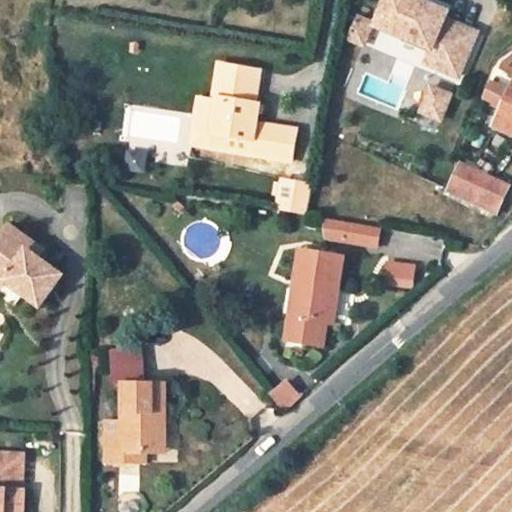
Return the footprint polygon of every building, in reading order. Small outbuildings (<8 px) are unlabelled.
[(387,0),(386,3),(434,20),(429,34),(473,50),(489,5),(474,0),(387,0)] [(227,113),(264,119),(261,128),(261,133),(306,140),(311,110),(275,103),(279,81),(270,79),(273,49),(234,44),(229,77),(233,77),(233,86),(213,83),(209,110),(227,113)] [(461,75),(438,67),(428,96),(451,104),(461,75)] [(511,85),(491,120),(511,132),(511,85)] [(227,113),(226,123),(261,128),(264,119),(227,113)] [(493,170),(506,152),(478,141),(468,162),(493,170)] [(131,148),(125,169),(145,175),(151,154),(131,148)] [(511,154),(506,152),(493,170),(511,180),(511,154)] [(301,189),(332,194),(335,164),(303,160),(301,189)] [(448,197),(503,214),(511,185),(511,180),(459,163),(448,197)] [(372,199),(369,219),(405,224),(408,205),(372,199)] [(0,236),(0,245),(20,257),(17,263),(54,284),(73,252),(50,239),(37,231),(43,221),(17,207),(0,236)] [(37,231),(50,239),(56,229),(43,221),(37,231)] [(326,232),(320,261),(331,262),(324,296),(320,295),(315,319),(351,325),(356,302),(358,302),(370,238),(326,232)] [(390,235),(389,266),(442,267),(443,237),(390,235)] [(20,257),(0,245),(0,263),(12,271),(17,263),(20,257)] [(320,295),(324,296),(331,262),(320,261),(315,294),(320,295)] [(313,362),(294,378),(307,392),(326,376),(313,362)] [(185,422),(182,368),(140,368),(142,402),(142,405),(143,434),(166,434),(166,423),(185,422)] [(287,412),(304,395),(289,379),(271,396),(287,412)] [(167,446),(168,439),(166,434),(143,434),(142,405),(124,406),(126,446),(167,446)] [(166,434),(168,439),(186,439),(185,422),(166,423),(166,434)] [(38,480),(40,444),(0,440),(0,511),(37,511),(40,480),(38,480)] [(138,493),(140,477),(121,475),(119,491),(138,493)]
